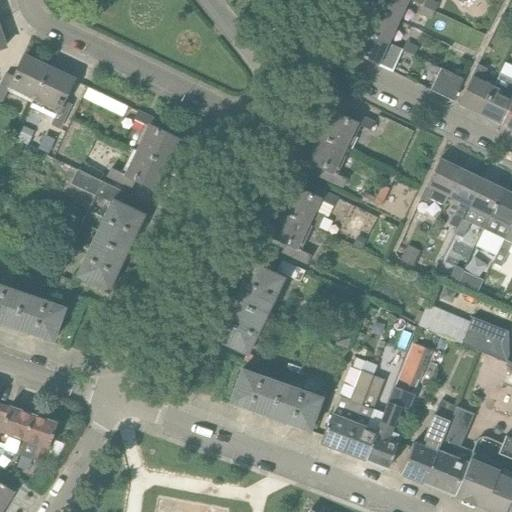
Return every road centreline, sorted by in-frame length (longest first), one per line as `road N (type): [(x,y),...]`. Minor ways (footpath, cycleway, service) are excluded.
road 1 (residential): [(415,511),(114,396)]
road 2 (residential): [(114,396),(245,133)]
road 3 (residential): [(245,133),(39,23),(26,0)]
road 4 (residential): [(511,151),(284,48)]
road 5 (residential): [(45,511),(114,396)]
road 6 (residential): [(114,396),(0,358)]
